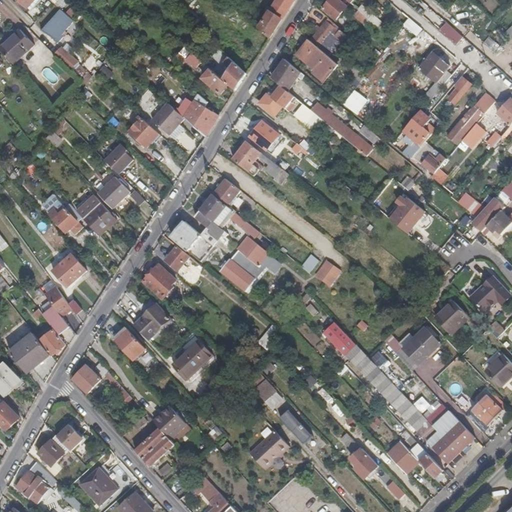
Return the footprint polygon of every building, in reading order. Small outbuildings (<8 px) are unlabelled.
[(349,7),(340,0),(332,0),(325,9),(338,20),(349,7)] [(259,29),(270,40),(288,12),(276,4),(259,29)] [(363,5),(360,9),(370,18),(374,14),(363,5)] [(370,18),(360,9),(355,15),(364,24),(370,18)] [(75,22),(64,12),(45,33),(55,38),(59,45),(65,38),(63,36),(67,32),(75,22)] [(343,30),(329,18),(322,27),(319,24),(315,28),(319,31),(311,40),(330,56),(342,42),(346,46),(352,39),(343,31),(343,30)] [(409,18),(403,25),(418,36),(423,29),(409,18)] [(457,46),(464,37),(447,22),(439,31),(457,46)] [(0,49),(13,63),(34,44),(22,30),(0,49)] [(125,38),(129,41),(133,36),(128,32),(125,38)] [(133,36),(129,41),(133,45),(137,40),(133,36)] [(490,37),(484,43),(495,52),(500,46),(490,37)] [(330,56),(311,40),(300,55),(318,71),(316,73),(327,81),(341,64),(338,63),(330,56)] [(78,63),(63,47),(58,53),(73,68),(78,63)] [(183,63),(187,59),(193,53),(186,47),(177,57),(183,63)] [(437,82),(447,71),(451,66),(435,52),(422,68),(437,82)] [(196,67),(202,61),(193,53),(187,59),(196,67)] [(338,63),(341,64),(358,79),(363,72),(344,56),(338,63)] [(103,66),(106,62),(101,58),(94,68),(99,71),(103,66)] [(230,86),(236,92),(247,75),(229,59),(225,63),(232,70),(224,81),(230,86)] [(287,88),(301,71),(287,60),(273,77),(284,86),(287,88)] [(222,95),(230,86),(224,81),(208,66),(204,71),(208,74),(204,79),(222,95)] [(77,71),(87,84),(93,79),(83,67),(77,71)] [(47,68),(42,72),(49,80),(54,76),(47,68)] [(480,77),(470,68),(463,77),(466,79),(472,85),(480,77)] [(432,100),(452,75),(447,71),(437,82),(427,95),(432,100)] [(362,82),(367,76),(363,72),(358,79),(362,82)] [(176,82),(180,78),(174,73),(171,76),(176,82)] [(472,85),(466,79),(462,83),(460,82),(455,88),(457,90),(450,98),(456,104),(472,85)] [(298,98),(287,88),(284,86),(274,97),(271,94),(263,104),(278,116),(286,107),(289,109),(298,98)] [(480,111),(492,97),(487,93),(476,107),(480,110),(480,111)] [(185,119),(206,137),(220,116),(205,107),(208,102),(200,95),(185,119)] [(511,95),(511,97),(511,98),(511,99),(500,114),(511,125),(511,95)] [(486,114),(497,102),(492,97),(480,111),(484,114),(485,115),(486,114)] [(311,109),(364,152),(370,145),(317,101),(311,109)] [(171,137),(185,119),(168,104),(154,122),(171,137)] [(484,114),(480,111),(480,110),(478,112),(475,110),(470,115),(468,114),(449,138),(457,145),(484,114)] [(492,120),(486,114),(485,115),(478,124),(484,129),(492,120)] [(420,115),(410,126),(412,128),(407,135),(412,139),(408,144),(412,148),(416,142),(419,144),(423,147),(429,140),(430,139),(428,137),(431,133),(426,128),(430,123),(420,115)] [(113,117),(108,123),(115,129),(120,122),(113,117)] [(146,151),(161,135),(141,117),(136,123),(138,125),(130,135),(146,151)] [(281,135),(265,122),(252,137),(269,151),(281,135)] [(63,129),(59,125),(52,134),(57,137),(63,129)] [(489,144),(494,148),(503,137),(498,133),(489,144)] [(52,134),(48,139),(57,148),(62,141),(57,137),(52,134)] [(235,159),(256,176),(260,170),(262,171),(265,168),(257,162),(262,155),(266,159),(268,156),(247,139),(245,142),(247,144),(235,159)] [(416,156),(436,173),(450,158),(429,140),(423,147),(416,156)] [(299,153),(304,147),(299,143),(294,149),(299,153)] [(409,156),(413,159),(416,156),(423,147),(419,144),(409,156)] [(107,162),(121,176),(134,162),(127,153),(129,152),(123,145),(107,162)] [(316,163),(319,159),(310,152),(307,156),(316,163)] [(282,185),(291,174),(275,161),(268,170),(276,177),(275,179),(282,185)] [(25,172),(33,176),(37,168),(30,164),(25,172)] [(401,184),(409,190),(415,182),(407,176),(401,184)] [(100,195),(114,210),(130,193),(116,179),(100,195)] [(228,179),(215,194),(230,206),(242,190),(228,179)] [(141,207),(146,202),(137,192),(132,197),(141,207)] [(457,204),(471,213),(479,202),(465,192),(457,204)] [(230,206),(215,194),(197,216),(210,227),(202,235),(186,221),(173,237),(202,262),(220,240),(226,244),(228,242),(222,237),(225,234),(228,236),(230,234),(216,222),(230,206)] [(71,204),(66,208),(54,195),(47,202),(46,201),(42,205),(50,214),(67,233),(70,229),(76,235),(84,227),(79,222),(83,218),(71,204)] [(392,219),(408,233),(426,212),(409,198),(392,219)] [(505,208),(495,199),(479,218),(474,223),(483,233),(488,227),(495,233),(498,230),(503,235),(511,224),(511,221),(501,212),(505,208)] [(86,220),(100,237),(117,220),(102,204),(86,220)] [(258,238),(262,232),(238,213),(233,218),(258,238)] [(459,221),(464,228),(472,223),(467,216),(459,221)] [(441,251),(451,258),(455,251),(460,255),(467,245),(453,235),(441,251)] [(273,273),(281,263),(248,236),(238,248),(239,249),(231,259),(231,258),(220,271),(246,292),(266,267),(273,273)] [(185,265),(192,257),(178,246),(166,260),(180,272),(182,270),(186,274),(190,269),(185,265)] [(302,269),(313,274),(320,260),(309,255),(302,269)] [(87,272),(73,256),(54,273),(69,288),(87,272)] [(330,287),(341,272),(328,262),(316,277),(330,287)] [(178,280),(160,264),(146,280),(165,298),(175,287),(173,286),(178,280)] [(0,279),(0,287),(4,293),(11,287),(3,277),(0,279)] [(485,314),(498,301),(502,305),(511,297),(493,278),(471,299),(485,314)] [(55,307),(63,318),(73,310),(70,306),(60,292),(49,300),(55,307)] [(308,303),(314,297),(309,292),(308,293),(303,298),(308,303)] [(470,318),(453,301),(435,319),(451,336),(470,318)] [(73,310),(77,316),(82,312),(76,302),(70,306),(73,310)] [(313,317),(319,312),(312,303),(306,307),(313,317)] [(158,305),(137,323),(151,339),(171,320),(158,305)] [(60,336),(71,328),(63,318),(55,307),(45,316),(55,330),(60,336)] [(38,319),(44,315),(39,308),(33,313),(38,319)] [(410,377),(415,372),(412,370),(395,351),(388,344),(371,358),(337,321),(326,332),(428,441),(439,431),(394,382),(398,377),(415,394),(421,389),(410,377)] [(488,329),(497,339),(505,331),(497,321),(488,329)] [(370,327),(365,322),(361,325),(366,331),(370,327)] [(148,350),(128,327),(116,339),(137,361),(148,350)] [(403,348),(418,364),(440,344),(425,328),(403,348)] [(42,341),(53,355),(67,345),(60,336),(55,330),(42,341)] [(12,353),(29,374),(53,355),(42,341),(36,334),(12,353)] [(387,341),(396,350),(401,346),(402,344),(393,335),(387,341)] [(259,341),(255,338),(250,344),(254,347),(259,341)] [(214,356),(201,341),(175,364),(189,379),(214,356)] [(395,351),(412,370),(418,364),(403,348),(401,346),(396,350),(395,351)] [(511,376),(511,363),(503,354),(485,372),(500,388),(511,376)] [(110,372),(101,362),(97,367),(105,376),(107,375),(110,372)] [(0,369),(0,392),(5,398),(23,381),(7,364),(0,369)] [(103,380),(89,366),(76,380),(89,393),(103,380)] [(110,372),(107,375),(123,393),(126,389),(110,372)] [(312,375),(304,382),(311,389),(318,382),(312,375)] [(249,384),(256,392),(262,386),(255,378),(251,382),(249,384)] [(126,389),(123,393),(121,394),(129,403),(134,398),(126,389)] [(504,411),(488,395),(474,410),(490,426),(504,411)] [(284,402),(274,411),(305,444),(315,435),(284,402)] [(0,425),(7,432),(19,419),(4,403),(0,406),(0,425)] [(336,404),(332,408),(341,418),(345,413),(336,404)] [(154,420),(162,429),(171,439),(187,424),(172,408),(162,417),(160,415),(154,420)] [(145,417),(127,434),(130,437),(148,421),(145,417)] [(381,421),(376,417),(369,424),(373,428),(381,421)] [(72,450),(74,452),(86,441),(74,427),(62,438),(72,450)] [(216,443),(226,434),(220,427),(210,436),(216,443)] [(162,429),(136,451),(151,467),(176,444),(171,439),(162,429)] [(408,437),(411,433),(407,429),(403,432),(408,437)] [(288,444),(274,430),(250,451),(264,467),(270,460),(275,466),(278,466),(281,463),(281,459),(277,454),(288,444)] [(366,477),(379,464),(346,430),(340,436),(349,445),(351,445),(356,450),(350,456),(359,464),(356,467),(366,477)] [(331,433),(326,438),(333,445),(338,440),(331,433)] [(424,458),(429,452),(411,433),(408,437),(406,439),(424,458)] [(62,438),(60,436),(42,455),(54,468),(72,450),(62,438)] [(389,453),(406,472),(419,459),(402,441),(389,453)] [(436,477),(445,469),(429,452),(424,458),(421,461),(436,477)] [(60,483),(41,464),(19,488),(38,506),(43,500),(47,503),(55,495),(53,491),(60,483)] [(164,477),(173,472),(170,464),(160,469),(164,477)] [(83,485),(103,505),(122,489),(101,468),(83,485)] [(196,474),(194,471),(186,479),(189,482),(196,474)] [(208,487),(222,503),(226,499),(211,483),(208,487)] [(409,496),(400,486),(394,491),(403,502),(409,496)] [(80,511),(85,511),(88,509),(69,490),(66,488),(61,493),(80,511)] [(123,511),(154,511),(138,495),(122,510),(123,511)] [(222,503),(211,511),(228,511),(234,507),(226,499),(222,503)]
